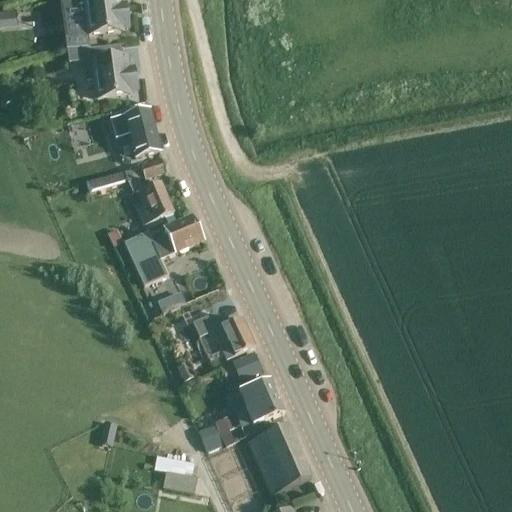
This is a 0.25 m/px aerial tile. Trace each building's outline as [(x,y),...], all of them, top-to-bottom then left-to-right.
[(82,0),(87,38),(65,41),(66,54),(86,52),(89,51),(87,39),(89,39),(123,34),(122,31),(128,30),(125,8),(119,8),(118,0),(82,0)] [(86,52),(66,54),(68,67),(85,64),(88,81),(95,80),(97,102),(131,98),(131,94),(137,94),(134,71),(128,72),(126,60),(122,60),(102,63),(102,60),(92,61),(87,62),(86,52)] [(137,162),(160,155),(147,106),(129,111),(131,118),(110,124),(115,142),(130,138),(137,162)] [(108,180),(86,188),(86,189),(89,197),(112,190),(127,185),(128,185),(133,196),(131,196),(130,197),(143,229),(175,215),(161,183),(143,191),(139,182),(145,180),(146,183),(166,176),(161,161),(140,169),(124,174),(108,180)] [(124,247),(138,277),(144,290),(169,279),(162,264),(203,245),(191,219),(165,231),(169,240),(153,247),(148,236),(124,247)] [(117,232),(107,236),(114,250),(123,246),(117,232)] [(200,342),(212,336),(226,365),(256,351),(241,321),(223,330),(216,316),(193,327),(200,342)] [(253,357),(231,367),(239,386),(261,376),(253,357)] [(193,380),(187,366),(176,371),(183,385),(193,380)] [(239,396),(246,413),(277,398),(270,382),(239,396)] [(285,415),(277,398),(246,413),(254,429),(285,415)] [(231,419),(214,426),(215,427),(221,441),(224,447),(225,450),(235,446),(233,441),(229,434),(232,433),(236,431),(231,420),(231,419)] [(104,426),(101,437),(114,439),(116,428),(104,426)] [(213,447),(204,451),(206,455),(224,447),(221,441),(215,427),(206,431),(213,447)] [(312,482),(287,428),(247,446),(271,500),(312,482)] [(166,476),(162,491),(163,491),(194,497),(197,482),(191,481),(179,478),(166,476)]
